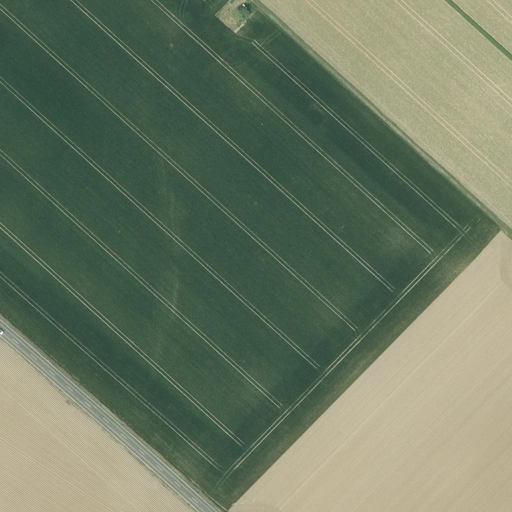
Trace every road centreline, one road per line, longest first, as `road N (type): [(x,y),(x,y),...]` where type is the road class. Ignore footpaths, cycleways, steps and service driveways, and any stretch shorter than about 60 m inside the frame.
road 1 (track): [(255,0),(511,232)]
road 2 (secondary): [(207,511),(0,327)]
